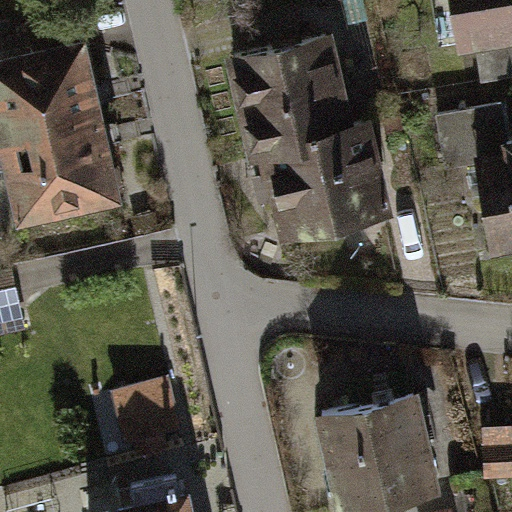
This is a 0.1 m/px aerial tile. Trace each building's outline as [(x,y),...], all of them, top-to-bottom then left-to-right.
[(511,0),(469,0),(477,48),(488,46),(493,79),(511,75),(511,0)] [(351,21),(239,42),(259,146),(286,141),(306,246),(420,225),(401,122),(371,128),(351,21)] [(0,117),(23,222),(118,201),(84,48),(0,66),(0,117)] [(511,99),(448,112),(459,168),(495,161),(511,251),(511,99)] [(0,323),(32,318),(23,267),(0,270),(0,323)] [(185,366),(101,382),(117,463),(201,446),(185,366)] [(443,383),(332,400),(349,511),(444,511),(462,509),(443,383)] [(191,511),(187,494),(109,511),(191,511)]
